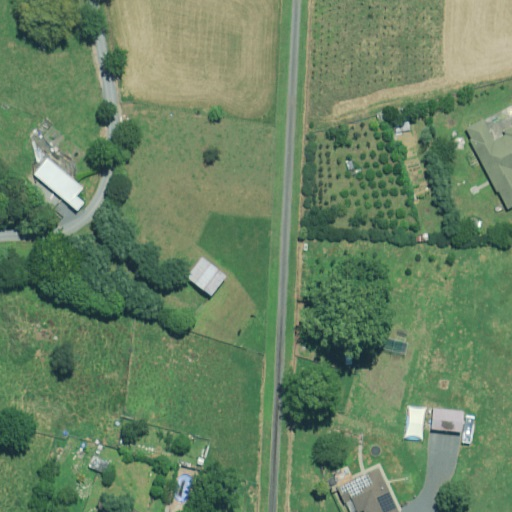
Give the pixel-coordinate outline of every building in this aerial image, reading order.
[(511,129),(493,140),(481,120),(463,130),(508,210),(511,207),(511,129)] [(411,122),(396,124),(397,133),(412,131),(411,122)] [(83,189),(48,159),(35,175),(78,212),(85,203),(76,196),(83,189)] [(341,161),(332,161),(332,174),(342,173),(341,161)] [(469,221),(468,222),(468,224),(467,226),(468,227),(468,228),(469,230),(469,231),(470,232),(471,232),(473,233),(474,233),(475,233),(476,233),(478,233),(479,232),(480,231),(481,231),(482,229),(482,228),(483,227),(483,226),(483,224),(482,223),(482,222),(481,221),(480,220),(479,219),(478,219),(476,218),(475,218),(474,218),(472,219),(471,219),(470,220),(469,221)] [(227,276),(203,258),(187,278),(211,297),(227,276)] [(467,346),(450,341),(440,373),(457,378),(467,346)] [(465,413),(433,409),(431,428),(463,432),(465,413)] [(422,490),(409,466),(400,470),(412,495),(422,490)] [(398,511),(377,467),(351,479),(353,484),(338,491),(348,511),(361,511),(364,511),(398,511)]
